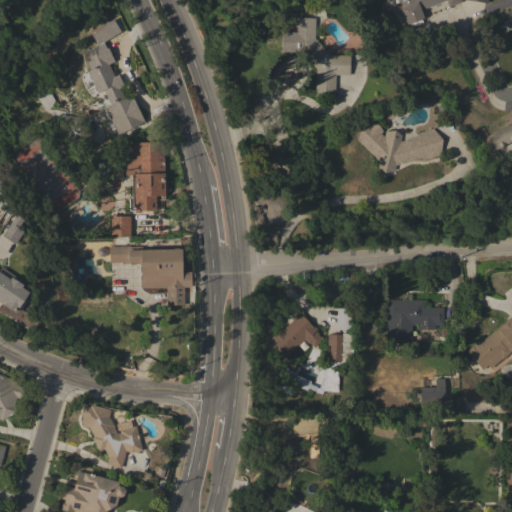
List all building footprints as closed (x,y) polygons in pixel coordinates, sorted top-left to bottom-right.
[(460,0),(461,2),(449,6),(446,0),(420,10),(423,18),(421,18),(423,23),(411,27),(409,22),(406,23),(402,11),(399,12),(397,7),(398,7),(397,3),(399,3),(397,0),(460,0)] [(114,77),(118,74),(123,86),(119,88),(123,98),(131,95),(144,122),(117,134),(105,108),(111,105),(99,81),(93,84),(92,83),(88,85),(83,75),(88,73),(87,72),(91,70),(87,61),(90,60),(85,50),(97,45),(90,33),(96,29),(94,25),(106,18),(108,22),(113,19),(120,31),(103,41),(106,48),(108,48),(114,61),(108,64),(114,77)] [(329,55),(349,55),(349,75),(335,75),(334,96),(315,95),(315,68),(300,52),(281,52),(282,32),(295,32),(295,18),(315,18),(314,38),(329,55)] [(78,118),(75,134),(57,128),(62,114),(78,118)] [(511,121),(511,140),(495,150),(487,136),(511,121)] [(418,136),(417,133),(432,128),(442,140),(439,154),(422,160),(421,157),(402,163),(401,163),(395,165),(394,170),(384,173),(378,167),(378,162),(356,140),(361,124),(372,122),(378,125),(382,131),(380,133),(383,136),(385,131),(394,130),(401,135),(400,141),(418,136)] [(124,142),(163,141),(165,199),(156,200),(156,210),(134,211),(134,210),(132,210),(131,175),(125,175),(124,142)] [(15,214),(23,219),(18,228),(23,231),(14,244),(1,236),(15,214)] [(110,216),(130,216),(130,236),(110,236),(110,216)] [(141,288),(140,263),(128,263),(128,262),(109,263),(109,246),(130,246),(130,249),(173,249),(173,248),(178,248),(178,249),(181,249),(181,261),(183,263),(183,269),(182,270),(182,272),(190,272),(191,287),(183,287),(184,305),(166,305),(166,287),(141,288)] [(23,282),(22,284),(23,285),(22,287),(29,292),(25,298),(27,299),(20,310),(18,308),(15,313),(0,302),(0,268),(1,267),(23,282)] [(423,300),(423,308),(442,308),(442,325),(434,325),(434,329),(418,329),(418,325),(411,325),(411,344),(391,343),(391,337),(387,337),(387,324),(386,324),(386,300),(423,300)] [(336,308),(351,308),(350,330),(345,330),(345,334),(353,334),(352,364),(342,364),(342,369),(337,369),(337,376),(338,378),(337,392),(323,391),(321,394),(317,392),(319,388),(318,388),(322,378),(321,378),(322,369),(327,369),(327,334),(330,334),(330,333),(336,333),(336,334),(341,334),(341,333),(342,333),(342,330),(335,330),(336,308)] [(287,354),(287,353),(284,356),(274,345),(276,343),(270,337),(281,328),(282,329),(292,320),(291,319),(300,311),(305,318),(310,325),(312,324),(317,329),(315,331),(321,337),(319,339),(320,341),(314,346),(313,345),(312,346),(309,343),(308,344),(304,339),(287,354)] [(511,314),(511,350),(510,352),(490,368),(488,365),(482,370),(466,350),(466,349),(467,350),(471,346),(471,345),(473,344),(478,340),(479,339),(480,341),(511,314)] [(0,374),(4,375),(5,377),(12,379),(11,381),(17,382),(16,385),(23,387),(22,389),(24,389),(22,397),(20,396),(19,398),(16,397),(13,406),(16,412),(0,420),(0,374)] [(420,402),(420,401),(415,401),(415,388),(434,387),(434,379),(444,378),(444,401),(420,402)] [(104,449),(99,451),(97,448),(97,449),(95,445),(91,438),(93,437),(88,428),(81,426),(82,423),(80,423),(81,416),(80,416),(82,405),(90,407),(91,405),(110,410),(108,416),(116,430),(115,432),(118,433),(120,433),(119,430),(136,426),(142,450),(132,453),(125,451),(121,468),(106,464),(108,457),(104,449)] [(80,511),(72,510),(71,511),(61,510),(61,509),(60,509),(62,500),(60,500),(64,486),(74,488),(76,480),(74,479),(74,478),(73,478),(75,471),(119,482),(118,485),(123,487),(125,490),(124,495),(121,497),(117,496),(118,498),(116,506),(105,511),(104,511),(80,511)]
